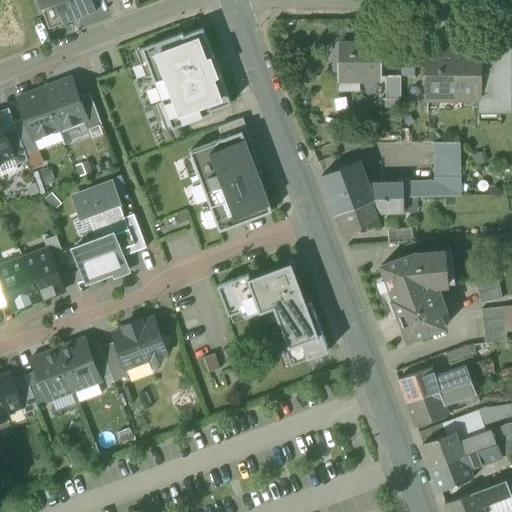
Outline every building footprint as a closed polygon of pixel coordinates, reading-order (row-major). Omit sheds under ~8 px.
[(74,20),(96,11),(93,4),(91,0),(37,0),(41,9),(54,3),(60,19),(63,18),(72,15),(74,20)] [(49,29),(65,23),(63,18),(60,19),(54,3),(41,9),(49,29)] [(148,64),(166,113),(173,110),(179,126),(213,114),(212,111),(231,104),(220,74),(218,75),(212,59),(214,59),(203,29),(184,36),(183,33),(149,46),(155,62),(148,64)] [(479,67),(511,67),(511,42),(478,41),(478,49),(479,49),(479,67)] [(338,77),(381,77),(381,76),(381,45),(338,44),(338,77)] [(142,48),(148,64),(155,62),(149,46),(142,48)] [(459,100),(478,100),(479,100),(479,67),(479,49),(478,49),(459,49),(459,52),(426,52),(426,95),(459,95),(459,100)] [(511,67),(479,67),(479,100),(478,100),(478,112),(511,112),(511,67)] [(387,76),(387,100),(400,100),(400,76),(387,76)] [(71,78),(44,89),(59,130),(85,120),(87,120),(79,98),(71,78)] [(34,140),(59,130),(44,89),(17,99),(25,119),(33,140),(34,140)] [(87,120),(85,120),(88,129),(99,125),(101,125),(90,94),(79,98),(87,120)] [(15,127),(8,109),(0,111),(0,119),(5,131),(15,127)] [(172,129),(179,126),(173,110),(166,113),(172,129)] [(0,119),(0,163),(13,158),(14,158),(5,131),(0,119)] [(33,140),(25,119),(14,123),(15,127),(25,153),(38,149),(34,140),(33,140)] [(218,128),(222,139),(242,132),(244,139),(254,166),(259,164),(243,119),(218,128)] [(85,120),(59,130),(63,141),(65,146),(91,137),(88,129),(85,120)] [(99,125),(88,129),(91,137),(92,138),(103,134),(99,125)] [(15,127),(5,131),(14,158),(13,158),(16,165),(28,161),(25,153),(15,127)] [(59,130),(34,140),(38,149),(38,150),(63,141),(59,130)] [(272,212),(269,205),(234,218),(233,214),(228,216),(218,187),(212,190),(208,178),(218,174),(210,152),(244,139),(242,132),(222,139),(189,152),(219,232),(272,212)] [(234,218),(269,205),(254,166),(244,139),(210,152),(218,174),(208,178),(212,190),(218,187),(228,216),(233,214),(234,218)] [(435,181),(452,181),(461,181),(461,168),(460,146),(460,142),(434,143),(435,181)] [(38,149),(25,153),(28,161),(32,171),(44,166),(38,150),(38,149)] [(13,158),(0,163),(0,176),(18,169),(16,165),(13,158)] [(403,198),(403,182),(374,183),(368,185),(359,161),(322,175),(336,214),(370,201),(371,200),(403,199),(403,198)] [(435,181),(403,182),(403,198),(452,196),(452,181),(435,181)] [(452,181),(452,196),(461,196),(461,181),(452,181)] [(82,217),(89,214),(119,203),(111,183),(74,197),(82,217)] [(66,199),(57,189),(45,200),(53,210),(66,199)] [(371,200),(370,201),(375,214),(408,213),(408,206),(404,206),(403,199),(371,200)] [(379,224),(375,214),(370,201),(336,214),(345,237),(379,224)] [(119,203),(89,214),(95,231),(98,239),(113,233),(128,228),(124,217),(119,203)] [(95,231),(89,214),(82,217),(73,220),(79,237),(95,231)] [(134,214),(124,217),(128,228),(113,233),(122,257),(146,248),(134,214)] [(160,238),(169,261),(199,249),(190,226),(160,238)] [(394,231),(395,242),(414,240),(413,229),(394,231)] [(113,233),(98,239),(74,248),(87,282),(126,267),(122,257),(113,233)] [(49,249),(55,266),(66,262),(56,236),(44,240),(47,250),(49,249)] [(22,259),(38,300),(64,290),(55,266),(49,249),(47,250),(22,259)] [(381,266),(394,300),(429,287),(430,287),(455,285),(452,251),(415,254),(415,253),(381,266)] [(12,310),(38,300),(22,259),(0,267),(0,279),(0,280),(10,305),(12,310)] [(307,305),(291,263),(249,279),(248,275),(217,286),(229,316),(243,311),(245,319),(274,308),(288,346),(284,347),(291,366),(328,351),(310,303),(307,305)] [(475,282),(481,304),(503,299),(497,277),(475,282)] [(0,280),(0,308),(10,305),(0,280)] [(436,304),(430,287),(429,287),(394,300),(393,300),(408,342),(445,328),(440,315),(436,304)] [(443,302),(436,304),(440,315),(447,312),(443,302)] [(481,310),(486,344),(508,341),(504,307),(481,310)] [(154,319),(141,324),(125,330),(113,334),(116,342),(125,368),(126,368),(149,359),(159,364),(164,354),(166,353),(165,350),(170,339),(160,335),(154,319)] [(123,326),(125,330),(141,324),(140,320),(123,326)] [(85,340),(59,350),(74,389),(97,381),(100,380),(88,348),(85,340)] [(116,342),(100,348),(111,376),(113,381),(129,375),(126,368),(125,368),(116,342)] [(100,380),(111,376),(100,348),(99,344),(88,348),(100,380)] [(446,354),(449,362),(479,351),(477,345),(465,346),(446,354)] [(234,346),(222,351),(228,366),(240,362),(234,346)] [(50,398),(74,389),(59,350),(33,360),(37,371),(47,399),(50,398)] [(214,354),(202,358),(208,374),(220,369),(214,354)] [(149,359),(126,368),(129,375),(131,383),(154,374),(159,364),(149,359)] [(465,364),(434,376),(440,390),(470,379),(465,364)] [(407,403),(440,390),(434,376),(431,368),(398,381),(407,403)] [(36,403),(47,399),(37,371),(25,375),(36,403)] [(0,421),(8,418),(6,412),(22,407),(12,380),(10,373),(0,376),(0,421)] [(22,407),(25,414),(38,409),(36,403),(25,375),(12,380),(22,407)] [(470,379),(440,390),(445,405),(476,393),(470,379)] [(97,381),(74,389),(79,403),(102,395),(97,381)] [(55,412),(79,403),(74,389),(50,398),(55,412)] [(449,414),(445,405),(440,390),(407,403),(416,427),(449,414)] [(511,404),(486,407),(491,423),(511,416),(511,404)] [(418,433),(422,444),(440,437),(435,426),(418,433)] [(491,430),(478,434),(483,448),(496,443),(494,436),(497,435),(495,428),(491,430)] [(422,444),(431,468),(483,448),(478,434),(459,441),(455,432),(440,437),(422,444)] [(483,448),(488,462),(501,457),(505,456),(503,449),(499,450),(496,443),(483,448)] [(488,462),(483,448),(431,468),(440,491),(473,479),(469,469),(488,462)] [(483,506),(511,495),(506,480),(478,491),(483,506)] [(485,511),(483,506),(478,491),(445,503),(447,511),(485,511)] [(502,511),(507,510),(511,508),(511,494),(511,495),(483,506),(485,511),(502,511)]
